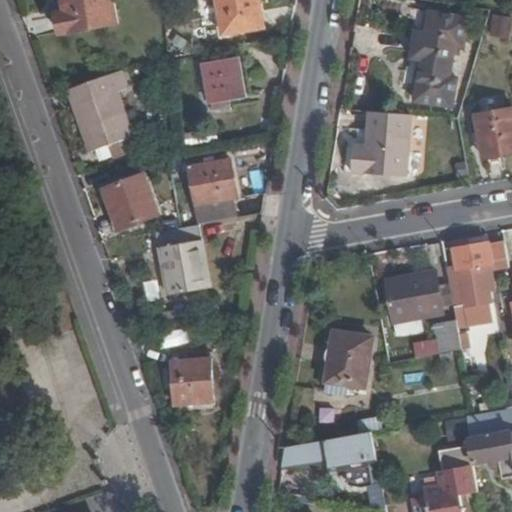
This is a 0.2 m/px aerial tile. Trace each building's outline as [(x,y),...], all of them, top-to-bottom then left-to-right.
[(67,37),(126,26),(123,6),(119,7),(117,0),(71,0),(72,4),(67,5),(69,16),(63,18),(67,37)] [(262,0),(221,0),(228,38),(268,31),(262,0)] [(511,22),(511,19),(494,14),(489,33),(508,38),(511,22)] [(471,27),(432,20),(428,41),(417,39),(413,63),(425,65),(417,108),(456,115),(462,84),(455,83),(459,59),(466,60),(471,27)] [(242,61),(207,67),(215,106),(250,99),(242,61)] [(96,106),(85,111),(100,155),(105,153),(108,164),(142,152),(138,140),(143,139),(127,93),(135,90),(130,77),(90,91),(96,106)] [(96,106),(90,91),(79,95),(85,111),(96,106)] [(511,112),(478,119),(486,162),(511,157),(511,112)] [(418,117),(375,113),(371,144),(360,142),(357,172),(410,179),(418,117)] [(237,163),(193,170),(203,227),(207,226),(240,220),(237,202),(243,201),(237,163)] [(163,219),(151,185),(114,197),(125,231),(163,219)] [(203,227),(162,234),(175,300),(219,291),(207,226),(203,227)] [(471,243),(459,245),(464,279),(479,276),(478,269),(487,268),(489,277),(496,276),(494,266),(497,265),(494,247),(472,251),(471,243)] [(504,246),(494,247),(497,265),(507,264),(504,246)] [(446,307),(438,274),(389,284),(398,327),(418,323),(414,302),(426,300),(428,311),(446,307)] [(461,322),(439,326),(444,356),(467,352),(461,322)] [(163,335),(143,341),(151,364),(171,357),(163,335)] [(376,341),(339,335),(331,383),(354,386),(368,389),(376,341)] [(416,342),(418,357),(442,353),(440,338),(416,342)] [(217,358),(178,361),(182,406),(221,403),(217,358)] [(352,396),(354,386),(331,383),(329,392),(352,396)] [(379,461),(376,432),(289,448),(285,470),(333,462),(334,468),(341,467),(342,477),(355,475),(357,486),(365,485),(366,489),(380,487),(376,462),(379,461)] [(511,478),(511,432),(472,440),(473,446),(476,465),(495,462),(497,471),(503,469),(504,480),(511,478)] [(473,446),(443,453),(447,469),(443,470),(446,485),(427,489),(429,496),(415,499),(418,511),(469,511),(466,498),(482,495),(476,465),(473,446)]
